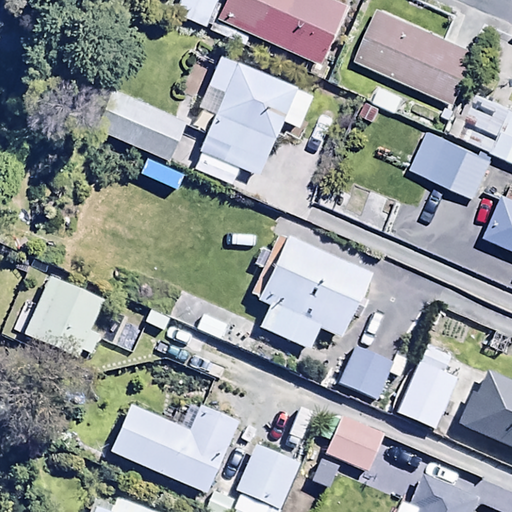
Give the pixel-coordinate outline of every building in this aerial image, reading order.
[(182,0),(174,21),(207,34),(219,0),(182,0)] [(313,0),(229,0),(217,27),(319,75),(347,15),(313,0)] [(377,17),(354,69),(455,114),(478,62),(377,17)] [(311,105),(222,64),(198,117),(215,125),(200,158),(258,184),(277,141),(283,143),(284,140),(298,147),(307,125),(303,123),(311,105)] [(380,93),(372,109),(395,121),(403,105),(380,93)] [(184,131),(109,99),(93,138),(167,170),(184,131)] [(511,121),(469,101),(451,140),(511,169),(511,121)] [(490,169),(427,138),(409,176),(472,207),(490,169)] [(317,208),(340,218),(348,199),(325,189),(317,208)] [(357,227),(379,236),(391,206),(368,197),(357,227)] [(511,205),(504,201),(485,245),(511,257),(511,205)] [(371,281),(278,241),(248,305),(268,315),(258,338),(309,360),(319,339),(342,349),(371,281)] [(102,311),(49,287),(22,347),(75,370),(80,360),(89,364),(98,344),(89,341),(102,311)] [(179,294),(166,324),(251,360),(259,341),(247,336),(252,325),(179,294)] [(425,354),(417,371),(441,383),(449,366),(425,354)] [(389,372),(351,355),(335,391),(373,408),(389,372)] [(256,367),(234,356),(225,373),(248,384),(256,367)] [(441,383),(417,371),(392,423),(428,440),(452,388),(441,383)] [(455,433),(511,456),(511,389),(485,378),(475,402),(469,399),(455,433)] [(129,416),(110,463),(206,504),(236,432),(188,412),(178,436),(129,416)] [(381,441),(341,423),(322,463),(362,482),(381,441)] [(283,511),(300,478),(254,456),(234,500),(238,502),(233,511),(283,511)] [(475,511),(476,511),(418,485),(406,511),(475,511)]
